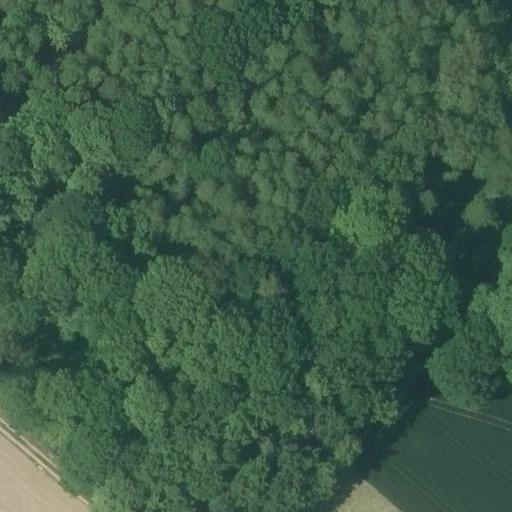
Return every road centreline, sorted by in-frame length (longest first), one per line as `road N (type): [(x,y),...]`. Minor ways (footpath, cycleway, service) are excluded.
road 1 (track): [(298,511),(511,254)]
road 2 (track): [(0,427),(98,511)]
